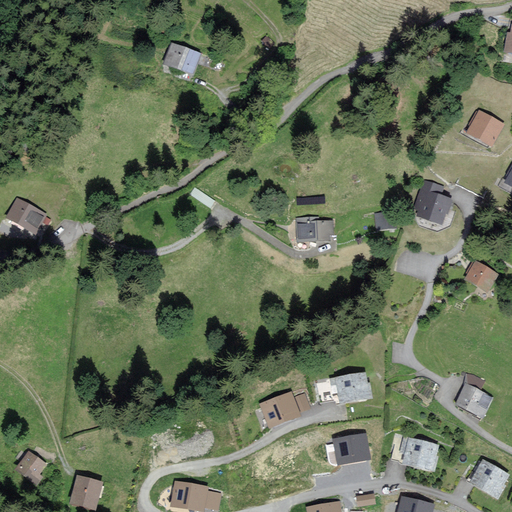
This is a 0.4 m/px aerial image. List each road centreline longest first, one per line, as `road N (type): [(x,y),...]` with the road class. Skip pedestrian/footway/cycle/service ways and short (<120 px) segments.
road 1 (residential): [(0,259),(55,244),(186,178),(282,118),(327,76),(410,44),(422,28),(511,6)]
road 2 (residential): [(511,452),(449,407),(448,393),(409,353),(436,266),(460,247),(473,204)]
road 3 (residential): [(340,410),(238,456),(157,472),(143,495),(155,511)]
road 4 (residential): [(275,511),(318,493),(382,483),(476,511)]
road 5 (track): [(247,0),(276,30),(279,45),(224,97)]
road 6 (track): [(68,469),(40,402),(0,363)]
